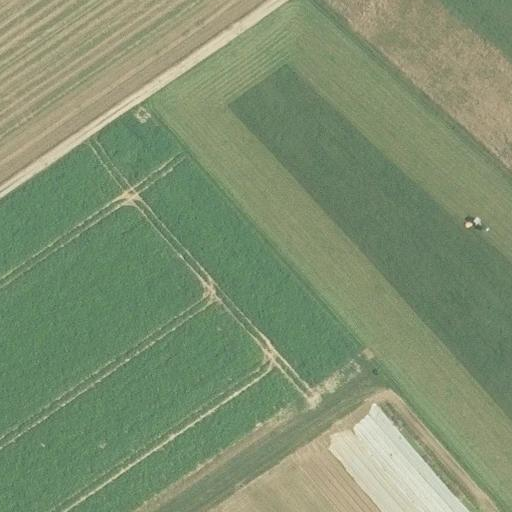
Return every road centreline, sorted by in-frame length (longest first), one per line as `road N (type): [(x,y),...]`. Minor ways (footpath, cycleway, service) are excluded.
road 1 (track): [(0,193),(280,0)]
road 2 (track): [(386,375),(191,511)]
